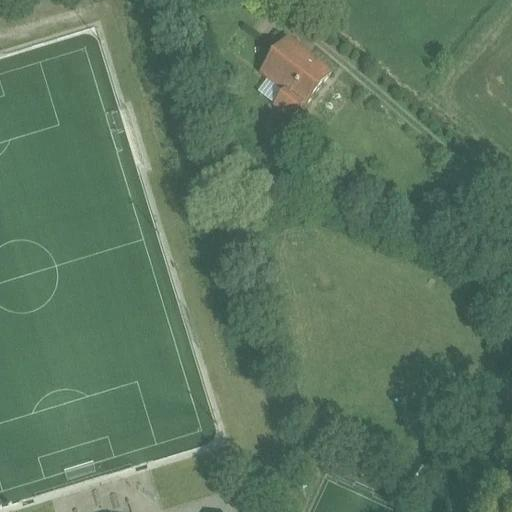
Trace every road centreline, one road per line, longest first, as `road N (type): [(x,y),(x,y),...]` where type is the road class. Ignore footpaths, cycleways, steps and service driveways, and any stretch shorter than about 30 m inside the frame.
road 1 (track): [(345,66),(511,206)]
road 2 (unclassified): [(452,511),(511,382)]
